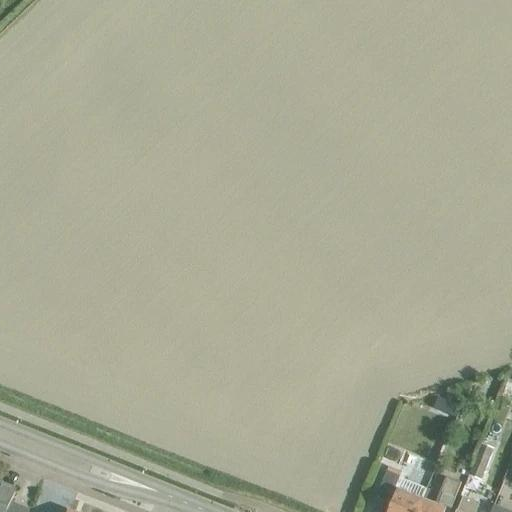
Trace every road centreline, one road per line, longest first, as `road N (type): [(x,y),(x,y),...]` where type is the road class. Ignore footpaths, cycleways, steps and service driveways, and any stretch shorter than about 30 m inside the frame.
road 1 (secondary): [(143,488),(0,424)]
road 2 (secondary): [(0,445),(104,486),(143,488)]
